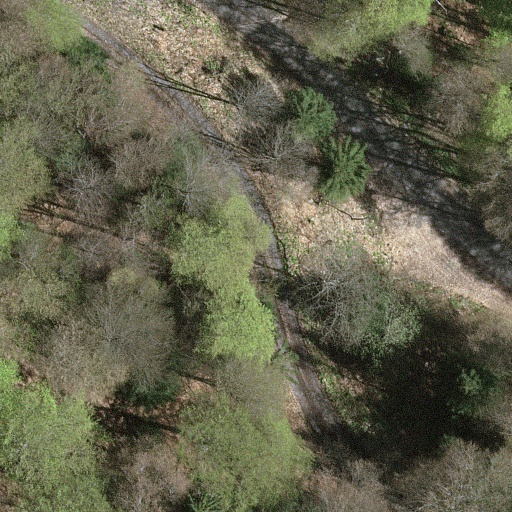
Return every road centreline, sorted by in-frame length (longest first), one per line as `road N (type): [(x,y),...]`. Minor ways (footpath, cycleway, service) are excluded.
road 1 (track): [(420,511),(310,386),(276,307),(245,194),(118,51),(49,0)]
road 2 (unclassified): [(511,257),(457,220),(225,0)]
